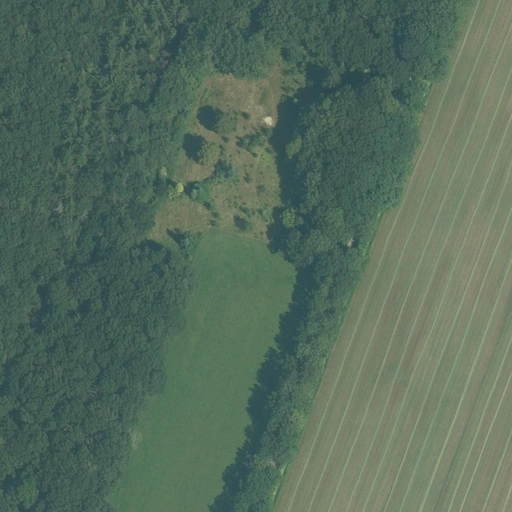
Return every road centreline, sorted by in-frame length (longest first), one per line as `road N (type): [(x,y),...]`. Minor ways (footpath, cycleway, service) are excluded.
road 1 (unclassified): [(253,511),(413,75)]
road 2 (track): [(110,0),(0,302)]
road 3 (track): [(175,120),(0,56)]
